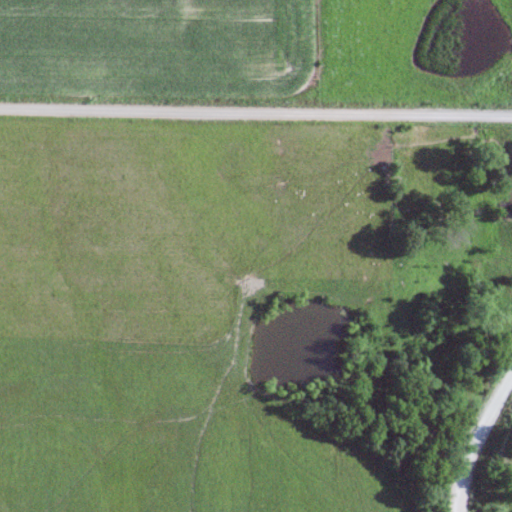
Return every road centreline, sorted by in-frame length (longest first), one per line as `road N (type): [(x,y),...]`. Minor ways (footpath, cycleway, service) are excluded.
road 1 (residential): [(511,114),(0,106)]
road 2 (residential): [(452,511),(511,364)]
